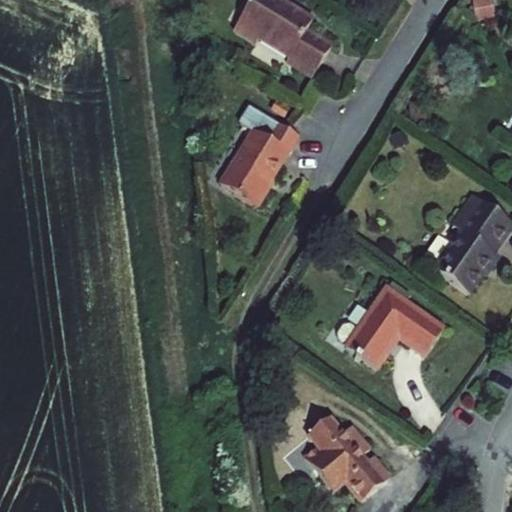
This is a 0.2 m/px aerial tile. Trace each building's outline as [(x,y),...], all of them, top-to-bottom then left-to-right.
[(255,0),(230,38),(249,43),(289,61),(291,68),(312,82),(332,47),(313,33),(306,31),(313,20),(289,0),(255,0)] [(251,134),(222,186),(258,208),(268,196),(299,140),(280,127),(251,134)] [(462,236),(435,275),(469,299),(497,259),(495,257),(511,233),(511,226),(473,199),(452,228),(462,236)] [(347,350),(346,352),(376,373),(398,342),(425,361),(444,332),(387,292),(359,333),(350,327),(343,328),(337,337),(338,344),(347,350)] [(329,420),(308,438),(318,450),(304,461),(333,495),(345,486),(361,505),(390,481),(373,460),(367,465),(362,459),(369,452),(350,430),(343,436),(329,420)]
